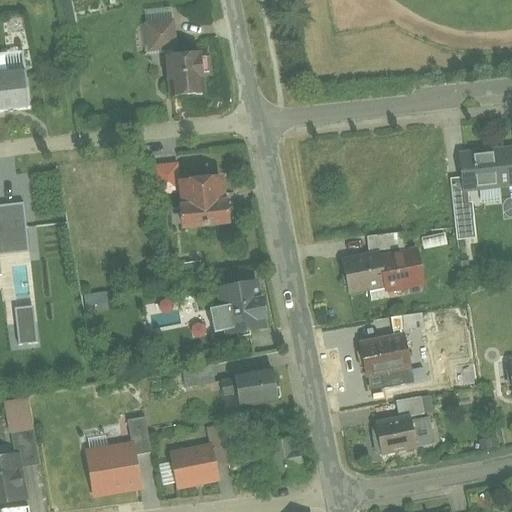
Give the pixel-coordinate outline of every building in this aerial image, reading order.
[(168,17),(143,20),(146,46),(171,43),(168,17)] [(167,50),(171,87),(195,85),(193,69),(198,69),(196,47),(167,50)] [(0,72),(0,111),(29,108),(24,70),(0,72)] [(511,135),(457,142),(462,183),(511,176),(511,135)] [(223,175),(178,180),(181,202),(177,203),(180,229),(229,224),(223,175)] [(123,181),(76,184),(78,227),(126,224),(123,181)] [(507,216),(511,215),(511,184),(501,187),(507,216)] [(0,204),(0,252),(28,250),(23,203),(0,204)] [(364,233),(365,247),(400,244),(399,230),(364,233)] [(376,250),(338,257),(346,293),(367,289),(369,300),(385,297),(383,291),(421,283),(414,247),(377,254),(376,250)] [(267,329),(259,281),(215,289),(219,307),(209,309),(214,334),(223,332),(224,337),(267,329)] [(34,307),(16,309),(20,344),(38,342),(34,307)] [(387,315),(389,330),(420,326),(418,310),(387,315)] [(357,340),(364,375),(379,372),(381,385),(405,380),(402,367),(407,366),(401,331),(357,340)] [(185,387),(215,382),(212,366),(182,371),(185,387)] [(237,408),(276,402),(272,370),(221,377),(224,404),(237,402),(237,408)] [(12,450),(15,467),(36,463),(24,395),(1,399),(10,451),(12,450)] [(394,399),(396,414),(407,412),(407,414),(420,412),(417,395),(394,399)] [(396,414),(369,419),(375,452),(431,441),(425,413),(408,417),(407,414),(407,412),(396,414)] [(129,439),(131,453),(147,450),(141,415),(124,418),(127,439),(129,439)] [(207,441),(213,468),(226,465),(216,421),(202,424),(206,441),(207,441)] [(301,473),(293,430),(240,440),(244,460),(266,456),(270,478),(301,473)] [(127,439),(78,448),(87,496),(138,487),(131,453),(129,439),(127,439)] [(213,468),(207,441),(206,441),(165,450),(172,487),(215,478),(213,468)] [(10,451),(0,452),(0,501),(21,498),(15,467),(12,450),(10,451)]
